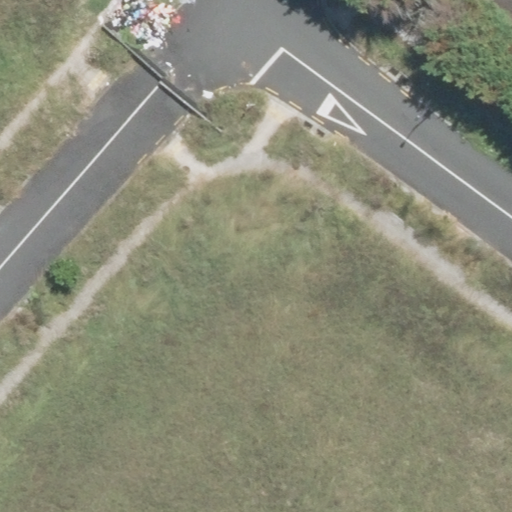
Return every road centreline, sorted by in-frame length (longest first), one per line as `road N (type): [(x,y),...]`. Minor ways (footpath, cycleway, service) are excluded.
road 1 (residential): [(511,216),(218,0)]
road 2 (residential): [(0,246),(211,0)]
